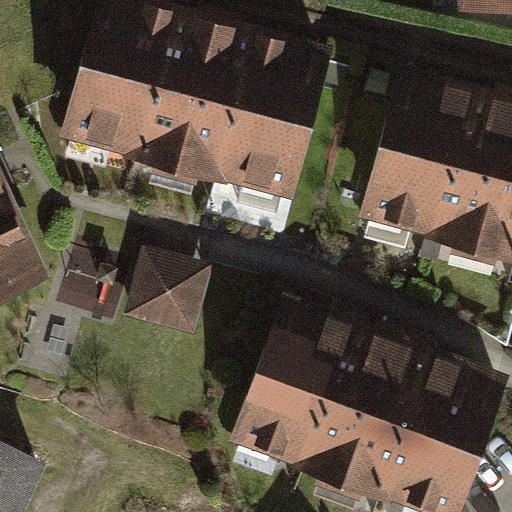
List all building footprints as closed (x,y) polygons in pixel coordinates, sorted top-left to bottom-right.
[(91,0),(60,122),(293,183),(328,51),(131,0),(91,0)] [(511,94),(391,58),(348,205),(511,253),(511,94)] [(0,289),(40,273),(0,179),(0,289)] [(227,269),(137,245),(117,317),(207,341),(227,269)] [(273,285),(227,424),(451,499),(497,360),(273,285)] [(0,511),(18,511),(38,468),(0,450),(0,511)]
